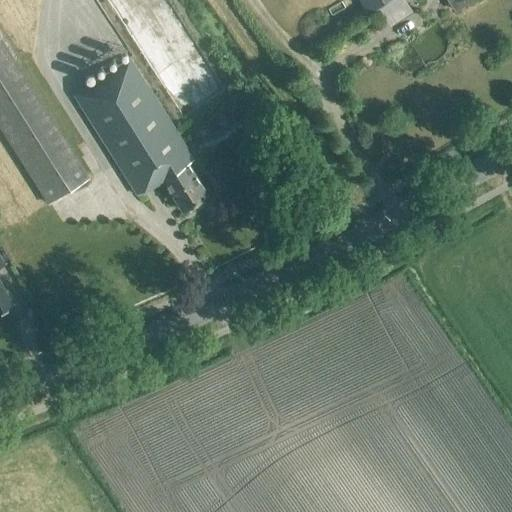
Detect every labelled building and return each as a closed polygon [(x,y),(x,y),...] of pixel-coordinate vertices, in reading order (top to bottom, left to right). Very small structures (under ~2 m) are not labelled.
[(359,0),(368,13),(388,0),(359,0)] [(446,0),(455,12),(471,0),(446,0)] [(0,124),(49,203),(87,179),(0,40),(0,124)] [(165,64),(188,100),(223,78),(200,42),(165,64)] [(181,210),(206,194),(187,163),(193,159),(130,59),(74,95),(137,195),(162,179),(181,210)] [(0,270),(5,268),(0,259),(0,311),(13,304),(0,281),(0,270)]
